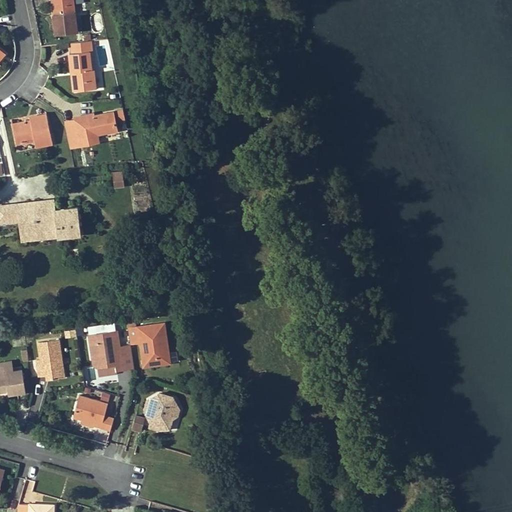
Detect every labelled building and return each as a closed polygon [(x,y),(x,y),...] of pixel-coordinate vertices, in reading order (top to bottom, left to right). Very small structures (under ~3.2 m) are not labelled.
[(79,39),(74,0),(52,0),(56,34),(68,32),(69,40),(79,39)] [(73,52),(69,52),(72,71),(76,71),(78,90),(96,88),(94,68),(92,68),(90,50),(92,50),(91,40),(71,42),(73,52)] [(66,122),(71,148),(99,141),(98,134),(118,130),(114,110),(85,116),(84,115),(75,117),(76,120),(66,122)] [(35,140),(36,146),(53,143),(47,113),(30,117),(31,122),(13,125),(17,143),(35,140)] [(123,169),(113,170),(114,186),(124,186),(123,169)] [(46,200),(18,203),(20,220),(21,236),(49,233),(48,226),(58,225),(59,236),(82,234),(78,207),(56,209),(47,210),(46,200)] [(46,200),(47,210),(56,209),(55,200),(46,200)] [(0,221),(7,221),(20,220),(18,203),(5,205),(0,205),(0,221)] [(48,226),(49,233),(21,236),(22,240),(59,236),(58,225),(48,226)] [(164,322),(153,324),(166,332),(164,322)] [(133,359),(142,358),(140,347),(146,346),(147,352),(145,355),(146,362),(165,359),(169,352),(166,332),(153,324),(128,328),(131,350),(133,359)] [(117,371),(126,369),(134,368),(133,359),(131,350),(120,352),(117,329),(89,334),(94,364),(98,367),(115,364),(117,371)] [(51,379),(65,377),(59,338),(38,341),(41,359),(36,359),(39,376),(46,375),(46,370),(50,369),(51,379)] [(170,363),(169,352),(165,359),(146,362),(145,355),(147,352),(146,346),(140,347),(142,358),(143,367),(170,363)] [(173,361),(179,360),(177,349),(171,350),(173,361)] [(0,364),(3,364),(5,372),(12,371),(11,360),(0,361),(0,364)] [(23,369),(12,371),(5,372),(3,364),(0,364),(0,389),(7,388),(8,392),(8,395),(26,392),(23,369)] [(100,374),(117,371),(115,364),(98,367),(100,374)] [(169,428),(171,419),(178,415),(180,408),(173,397),(160,392),(147,399),(144,411),(146,416),(149,414),(152,415),(149,426),(160,429),(169,428)] [(93,425),(102,428),(104,416),(108,403),(79,395),(73,417),(83,419),(94,422),(93,425)] [(145,418),(135,415),(132,427),(141,430),(145,418)] [(104,416),(102,428),(110,430),(114,418),(104,416)] [(17,509),(17,511),(53,511),(54,504),(30,503),(30,505),(18,505),(17,509)]
